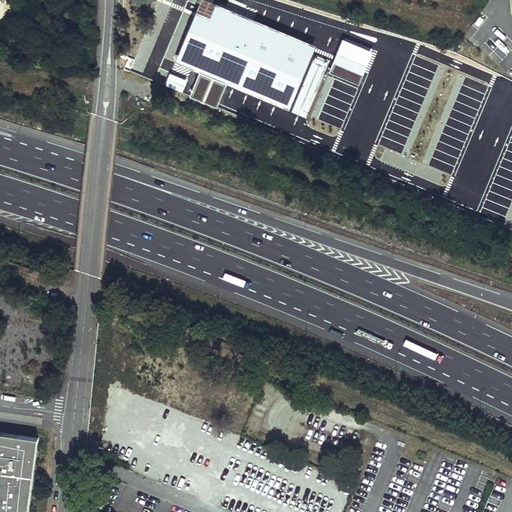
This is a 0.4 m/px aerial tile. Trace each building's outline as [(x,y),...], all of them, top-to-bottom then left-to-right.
[(373,123),(491,172),(511,122),(338,50),(316,99),(354,115),(363,118),(360,125),(370,129),(373,123)] [(363,118),(354,115),(351,121),(360,125),(363,118)] [(155,388),(125,377),(132,360),(115,354),(109,369),(108,369),(104,378),(95,399),(118,408),(124,394),(148,404),(144,413),(153,416),(165,421),(165,420),(170,422),(176,408),(180,399),(175,397),(155,388)] [(261,379),(248,373),(242,388),(254,394),(261,379)] [(128,439),(142,444),(147,431),(132,426),(128,439)] [(142,444),(149,447),(154,434),(147,431),(142,444)] [(0,466),(0,467),(0,511),(23,511),(26,492),(31,493),(33,483),(28,483),(29,474),(34,474),(35,466),(30,466),(33,447),(37,448),(39,437),(5,432),(4,437),(0,436),(0,466)] [(28,511),(31,493),(26,492),(23,511),(28,511)]
